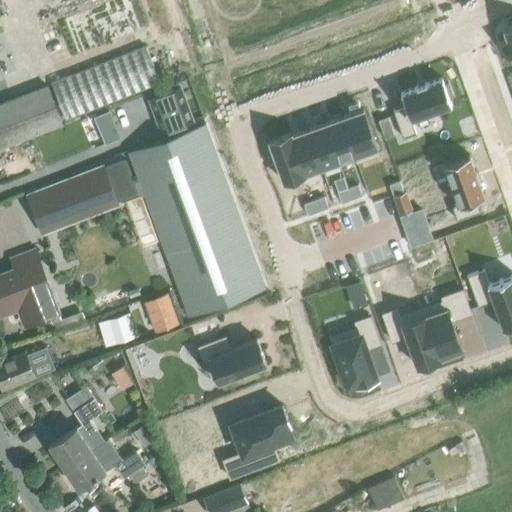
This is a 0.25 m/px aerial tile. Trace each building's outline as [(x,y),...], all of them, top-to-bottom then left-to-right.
[(405,105),(393,109),(403,137),(416,132),(411,118),(451,104),(449,98),(453,97),(448,81),(444,83),(442,77),(427,83),(426,82),(425,82),(417,85),(415,86),(416,87),(400,92),(405,105)] [(181,82),(149,94),(162,130),(194,119),(181,82)] [(0,147),(61,124),(47,86),(0,103),(0,147)] [(363,108),(340,116),(354,154),(356,161),(379,153),(363,108)] [(94,115),(106,142),(119,136),(108,109),(94,115)] [(472,115),(461,119),(468,138),(479,134),(472,115)] [(340,116),(324,122),(337,160),(354,154),(340,116)] [(159,139),(128,150),(139,179),(139,180),(170,169),(176,184),(221,167),(205,122),(159,139)] [(324,122),(307,128),(320,166),(337,160),(324,122)] [(391,124),(381,128),(385,137),(394,134),(391,124)] [(291,132),(289,132),(303,173),(305,172),(320,166),(307,128),(292,134),(291,132)] [(289,132),(268,140),(283,180),(303,173),(289,132)] [(448,161),(443,163),(457,203),(451,205),(456,216),(456,218),(480,210),(479,208),(476,198),(484,195),(479,180),(479,179),(476,169),(475,169),(469,153),(463,156),(462,152),(447,157),(448,161)] [(103,166),(28,195),(43,232),(117,204),(117,202),(116,201),(125,198),(129,209),(142,204),(141,200),(146,198),(139,180),(139,179),(133,181),(125,159),(103,167),(103,166)] [(170,169),(139,180),(146,198),(189,315),(220,304),(265,287),(221,167),(176,184),(170,169)] [(399,179),(389,183),(393,194),(403,191),(399,179)] [(357,184),(348,187),(352,198),(361,195),(357,184)] [(348,187),(338,190),(342,202),(352,198),(348,187)] [(400,214),(412,209),(405,190),(403,191),(393,194),(400,214)] [(323,196),(314,199),(318,210),(327,207),(323,196)] [(314,199),(304,202),(308,214),(318,210),(314,199)] [(446,234),(450,246),(460,242),(455,231),(446,234)] [(449,252),(444,237),(433,241),(438,256),(449,252)] [(17,272),(0,278),(0,314),(25,305),(31,321),(48,315),(58,311),(35,250),(12,259),(17,272)] [(380,271),(384,283),(407,275),(402,263),(380,271)] [(483,268),(466,274),(478,305),(493,300),(503,329),(511,325),(511,273),(488,282),(483,268)] [(356,307),(367,303),(359,279),(347,284),(356,307)] [(442,299),(421,307),(439,356),(440,356),(461,348),(451,319),(471,312),(462,288),(441,296),(442,299)] [(168,292),(145,301),(156,330),(179,322),(168,292)] [(397,307),(382,312),(390,333),(392,340),(406,335),(416,364),(422,363),(423,366),(436,362),(435,358),(439,356),(421,307),(400,314),(397,307)] [(129,312),(109,318),(116,342),(136,336),(129,312)] [(344,330),(330,335),(347,384),(357,381),(358,383),(376,377),(366,347),(380,342),(376,331),(370,315),(354,320),(356,326),(350,328),(344,330)] [(225,335),(198,345),(203,359),(209,356),(218,380),(266,362),(256,337),(251,339),(230,347),(225,335)] [(0,360),(0,382),(2,389),(36,375),(50,370),(41,347),(26,352),(25,350),(0,360)] [(86,384),(65,398),(81,423),(102,409),(86,384)] [(242,451),(223,458),(230,476),(278,458),(272,441),(291,434),(287,422),(289,422),(282,403),(231,422),(242,451)] [(49,444),(63,466),(91,448),(96,445),(90,435),(84,438),(76,426),(49,444)] [(63,466),(78,487),(111,466),(104,456),(99,459),(91,448),(63,466)] [(135,449),(113,463),(123,478),(128,474),(134,484),(148,476),(141,465),(145,463),(135,449)] [(394,474),(368,486),(367,486),(376,508),(403,496),(394,474)] [(209,511),(222,511),(248,501),(241,483),(204,498),(209,511)]
